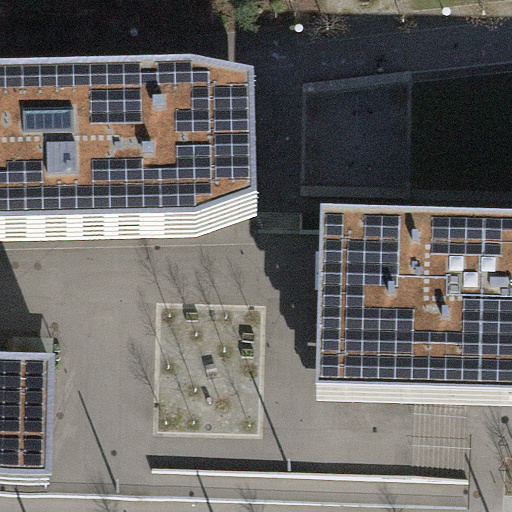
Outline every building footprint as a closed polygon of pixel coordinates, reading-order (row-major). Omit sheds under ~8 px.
[(0,101),(0,267),(196,262),(266,236),(265,111),(199,96),(0,101)] [(511,389),(345,385),(349,234),(322,234),(318,409),(511,414),(511,389)] [(511,238),(349,234),(345,385),(511,389),(511,238)] [(55,375),(0,374),(0,471),(52,473),(55,375)] [(52,473),(0,471),(0,492),(52,494),(52,485),(52,473)]
